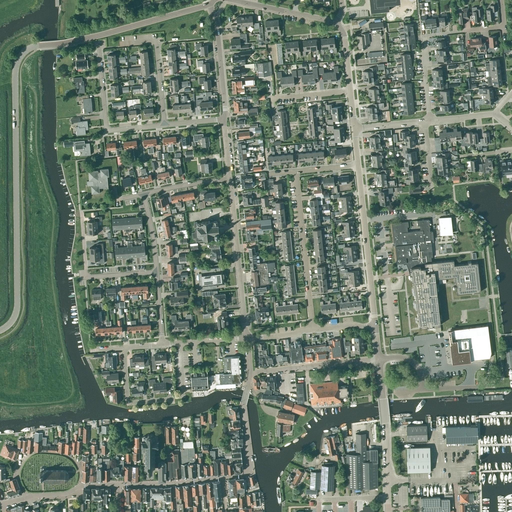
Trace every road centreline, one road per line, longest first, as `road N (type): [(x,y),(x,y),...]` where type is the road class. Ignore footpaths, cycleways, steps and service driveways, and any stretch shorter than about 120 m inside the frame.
road 1 (tertiary): [(0,331),(18,302),(17,61),(34,46),(208,5)]
road 2 (residential): [(124,348),(127,402),(174,398),(183,396),(179,342)]
road 3 (unclassified): [(374,327),(357,165)]
road 4 (unclassified): [(245,337),(229,178)]
road 5 (residential): [(311,329),(295,171)]
road 6 (residential): [(99,43),(106,130),(164,124)]
road 7 (unclassified): [(388,497),(378,360)]
road 8 (residential): [(80,210),(84,274),(156,273)]
road 9 (residential): [(378,360),(249,371)]
road 10 (residential): [(164,124),(156,39),(121,42)]
